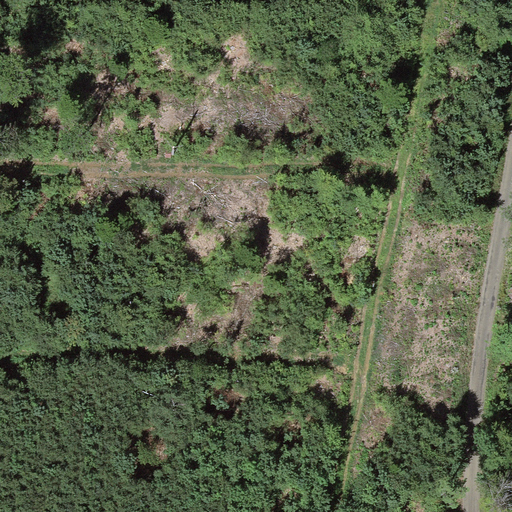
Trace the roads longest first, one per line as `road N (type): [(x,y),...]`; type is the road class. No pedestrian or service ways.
road 1 (track): [(432,0),(330,511)]
road 2 (track): [(511,167),(480,345),(469,511)]
